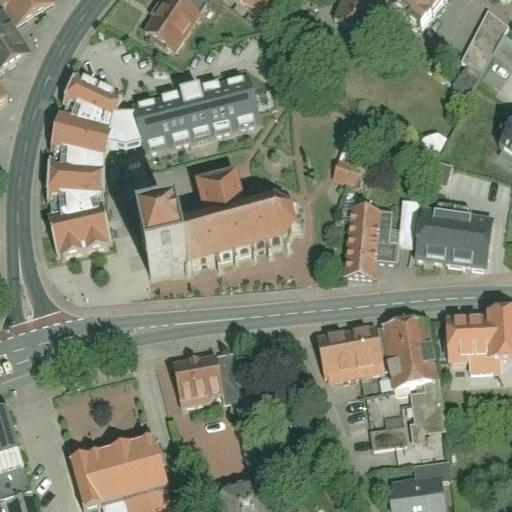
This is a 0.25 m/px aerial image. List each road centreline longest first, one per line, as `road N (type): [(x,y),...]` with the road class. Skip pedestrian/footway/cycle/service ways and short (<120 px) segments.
road 1 (tertiary): [(37,349),(16,278),(9,209),(19,106),(76,0)]
road 2 (secondary): [(37,349),(150,327),(291,319)]
road 3 (secondary): [(291,319),(511,302)]
road 4 (residential): [(374,511),(291,319)]
